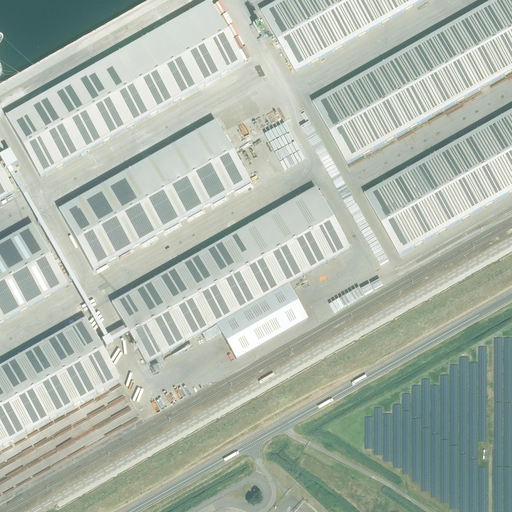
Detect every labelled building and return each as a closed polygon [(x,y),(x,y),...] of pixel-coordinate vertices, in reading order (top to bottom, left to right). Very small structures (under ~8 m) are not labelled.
[(282,0),(261,12),(296,73),(424,0),(282,0)] [(511,0),(495,0),(313,103),(347,164),(511,70),(511,0)] [(209,1),(5,117),(40,178),(244,62),(209,1)] [(511,111),(364,195),(399,256),(511,191),(511,111)] [(215,121),(58,210),(93,271),(249,182),(215,121)] [(245,150),(258,144),(251,130),(252,130),(251,126),(237,132),(245,150)] [(0,168),(0,200),(14,192),(0,168)] [(315,188),(111,304),(146,365),(216,325),(230,349),(236,360),(307,320),(301,309),(287,285),(350,249),(315,188)] [(32,225),(0,243),(0,323),(67,286),(32,225)] [(0,365),(0,446),(122,377),(88,316),(0,365)]
